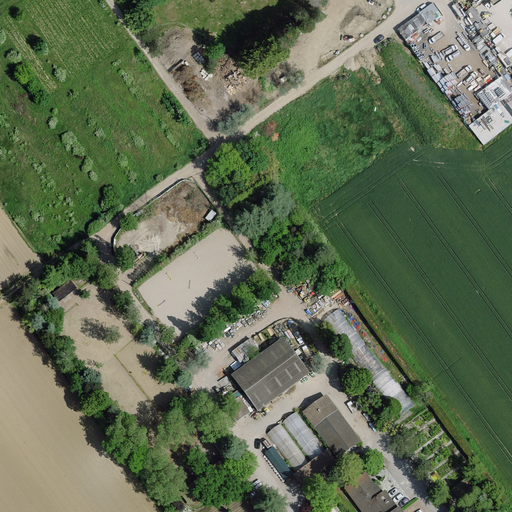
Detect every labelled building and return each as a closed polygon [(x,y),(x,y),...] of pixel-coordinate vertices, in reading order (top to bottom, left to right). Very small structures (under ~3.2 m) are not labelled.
[(418,13),(427,25),(441,15),(432,3),(418,13)] [(236,377),(259,409),(308,373),(285,342),(236,377)] [(340,459),(361,444),(327,399),(307,414),(340,459)] [(286,419),(295,431),(307,423),(298,411),(286,419)] [(330,453),(297,477),(305,488),(338,465),(330,453)] [(401,511),(400,511),(399,511),(386,494),(384,496),(378,487),(375,489),(367,477),(349,490),(364,511),(401,511)]
